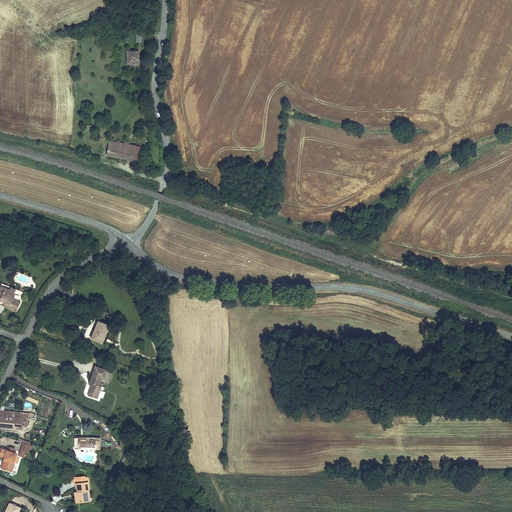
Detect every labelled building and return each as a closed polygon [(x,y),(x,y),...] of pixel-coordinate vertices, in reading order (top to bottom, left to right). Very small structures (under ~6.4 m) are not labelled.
[(142,55),(129,55),(129,68),(139,68),(139,60),(142,60),(142,55)] [(143,148),(112,142),(110,156),(141,162),(143,148)] [(1,284),(0,286),(0,301),(2,302),(4,304),(2,308),(16,315),(21,305),(12,301),(17,291),(1,284)] [(98,322),(90,339),(102,345),(105,339),(108,340),(113,328),(98,322)] [(105,370),(94,366),(87,386),(90,387),(87,396),(96,399),(100,388),(97,387),(100,379),(102,379),(105,370)] [(27,414),(0,411),(0,430),(5,431),(5,427),(25,429),(27,414)] [(98,442),(78,442),(78,452),(97,452),(98,442)] [(17,456),(17,458),(21,459),(23,453),(25,454),(28,447),(21,444),(17,456)] [(12,474),(14,465),(12,464),(15,456),(15,454),(12,453),(7,452),(0,449),(0,457),(3,459),(1,466),(6,467),(5,472),(12,474)] [(85,506),(84,499),(88,498),(87,485),(73,486),(74,496),(76,496),(76,501),(74,501),(74,507),(85,506)]
